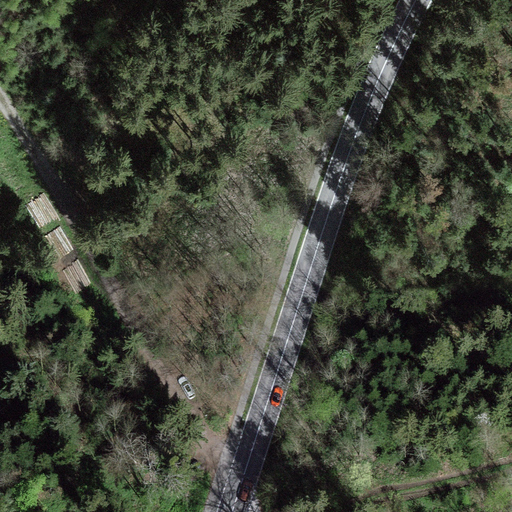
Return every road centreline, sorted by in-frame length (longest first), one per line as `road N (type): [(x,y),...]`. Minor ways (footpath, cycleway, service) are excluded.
road 1 (secondary): [(235,501),(341,174),(416,0)]
road 2 (track): [(235,501),(124,294),(0,97)]
